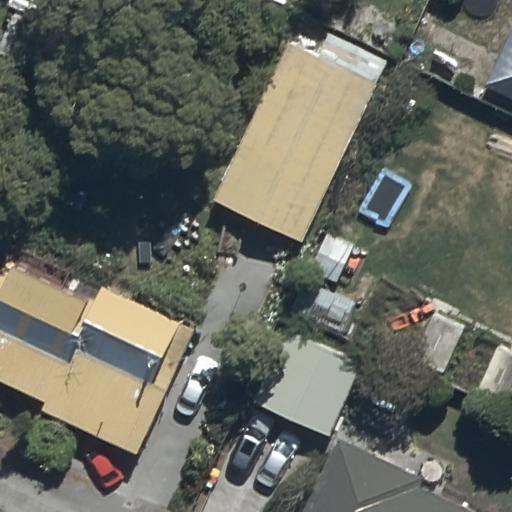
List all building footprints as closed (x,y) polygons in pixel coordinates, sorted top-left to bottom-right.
[(511,44),(486,94),(511,107),(511,44)] [(374,96),(289,59),(220,217),(306,254),(374,96)] [(104,297),(92,323),(2,282),(0,286),(0,371),(48,393),(35,420),(136,465),(193,338),(104,297)] [(265,417),(328,446),(348,401),(286,372),(265,417)] [(425,486),(337,446),(306,511),(456,511),(421,495),(425,486)]
